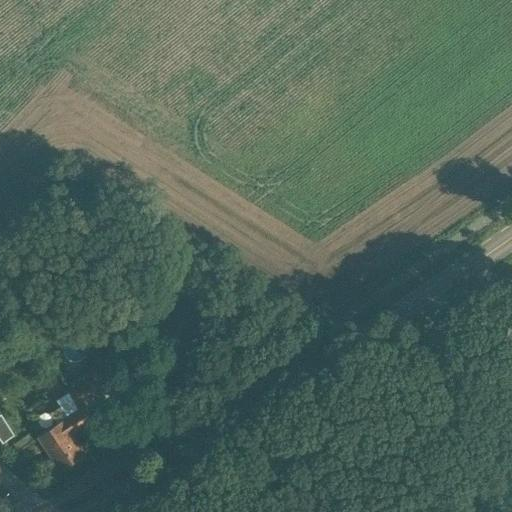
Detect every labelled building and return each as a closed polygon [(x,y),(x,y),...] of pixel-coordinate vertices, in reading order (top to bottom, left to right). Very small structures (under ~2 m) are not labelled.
[(0,360),(0,381),(36,360),(27,344),(0,360)] [(64,384),(76,405),(111,386),(100,366),(64,384)] [(475,383),(434,410),(446,427),(486,401),(475,383)] [(73,433),(91,421),(81,407),(38,435),(61,470),(86,453),(73,433)] [(8,425),(0,430),(0,438),(3,443),(14,435),(8,425)] [(511,484),(495,457),(480,466),(500,497),(511,489),(511,484)]
